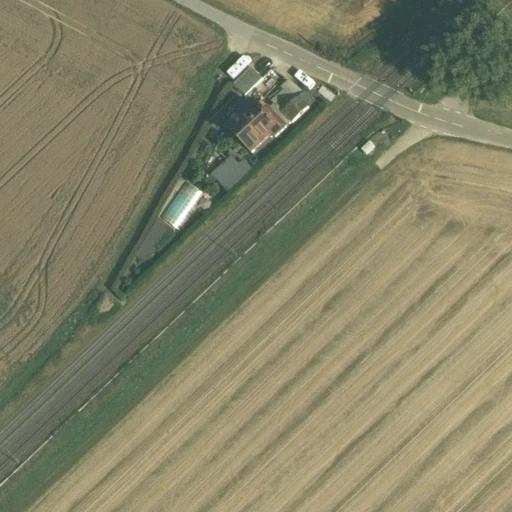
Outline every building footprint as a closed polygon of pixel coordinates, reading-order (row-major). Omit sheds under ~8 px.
[(245,98),(262,82),(251,71),(235,88),(245,98)] [(292,88),(273,106),(282,116),(305,95),(292,88)] [(305,95),(282,116),(293,128),(311,112),(308,109),(313,103),(305,95)] [(272,137),(276,141),(285,132),(261,107),(257,111),(277,132),(272,137)] [(257,111),(254,108),(229,132),(251,156),(272,137),(277,132),(257,111)] [(235,155),(214,178),(233,195),(254,173),(235,155)]
